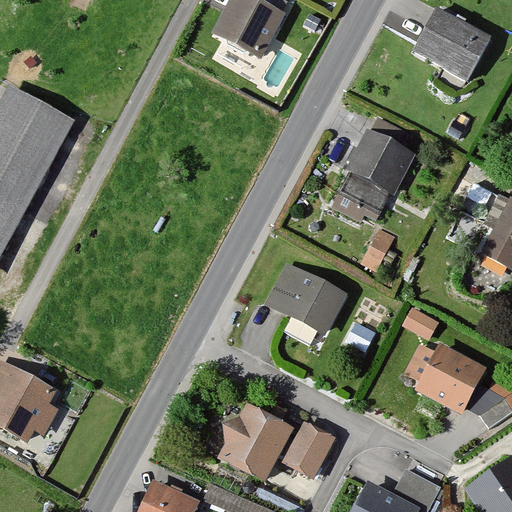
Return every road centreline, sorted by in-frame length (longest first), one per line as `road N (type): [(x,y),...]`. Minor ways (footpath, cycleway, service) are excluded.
road 1 (residential): [(185,0),(0,355)]
road 2 (unclassified): [(190,336),(372,0)]
road 3 (residential): [(190,336),(450,469)]
road 4 (unclassified): [(97,511),(190,336)]
